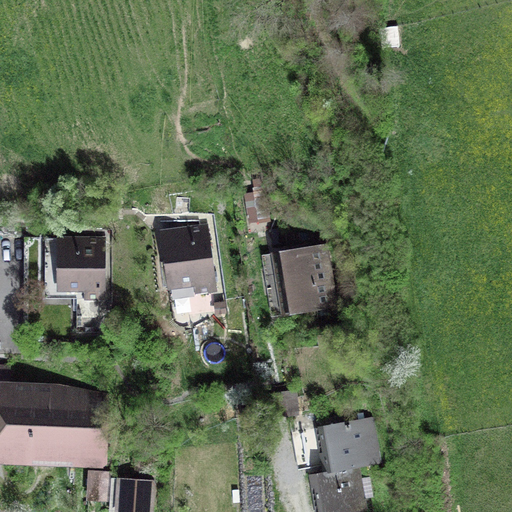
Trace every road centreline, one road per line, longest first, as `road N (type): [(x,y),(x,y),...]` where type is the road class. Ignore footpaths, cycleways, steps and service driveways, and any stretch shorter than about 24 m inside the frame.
road 1 (track): [(314,0),(316,20),(409,175)]
road 2 (unknown): [(0,262),(48,224),(151,214)]
